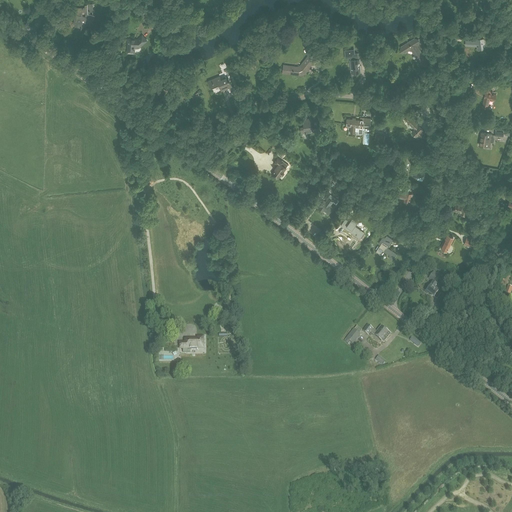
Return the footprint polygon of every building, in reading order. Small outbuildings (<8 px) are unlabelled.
[(83,28),(84,26),(92,28),(95,15),(88,13),(88,12),(93,11),(93,4),(87,4),(88,5),(85,5),(85,7),(76,7),(77,12),(76,14),(74,23),(76,24),(76,26),(83,28)] [(127,52),(134,53),(135,47),(137,47),(138,46),(139,47),(147,40),(142,35),(137,40),(135,39),(128,39),(127,52)] [(420,64),(425,65),(426,60),(426,59),(423,59),(424,56),(421,55),(422,53),(417,45),(418,44),(419,39),(414,38),(401,46),(400,51),(405,53),(409,50),(409,49),(412,50),(412,51),(420,64)] [(477,46),(477,50),(483,49),(482,44),(484,44),(483,39),(476,40),(476,41),(465,41),(465,46),(477,46)] [(350,60),(351,73),(361,72),(360,65),(358,66),(357,63),(360,63),(360,61),(364,61),(365,53),(358,53),(355,53),(355,49),(345,50),(345,58),(350,58),(351,60),(350,60)] [(283,73),(300,75),(300,74),(304,73),(305,73),(313,62),(318,55),(309,54),(307,57),(299,67),(284,65),(283,73)] [(246,58),(251,66),(256,63),(256,62),(253,57),(252,55),(246,58)] [(219,84),(222,91),(232,86),(229,79),(227,79),(225,76),(220,78),(220,76),(208,81),(211,88),(219,84)] [(482,107),(487,108),(489,99),(494,100),(495,94),(493,94),(493,93),(493,92),(485,90),(484,97),(482,107)] [(417,136),(420,138),(425,133),(422,131),(423,130),(418,125),(418,126),(407,116),(404,119),(415,129),(412,132),(416,137),(417,136)] [(351,133),(355,134),(356,126),(359,127),(359,129),(360,129),(359,132),(363,132),(363,130),(363,125),(370,126),(371,118),(360,117),(360,120),(356,119),(356,118),(352,118),(352,119),(347,118),(346,126),(351,126),(351,133)] [(300,127),(301,133),(318,131),(317,121),(312,122),(311,118),(303,119),(304,126),(300,127)] [(479,146),(489,147),(491,133),(482,131),(480,141),(479,142),(479,144),(480,144),(479,146)] [(375,140),(384,142),(385,135),(376,133),(375,140)] [(277,177),(278,178),(281,174),(283,175),(284,173),(284,171),(286,168),(288,165),(282,160),(282,161),(278,158),(274,162),(278,165),(274,170),(272,173),(274,175),(276,177),(277,177)] [(418,176),(423,178),(425,172),(421,170),(422,166),(417,165),(417,166),(414,165),(412,170),(414,171),(413,176),(418,178),(418,176)] [(381,180),(387,182),(389,175),(383,174),(383,175),(380,174),(379,178),(381,179),(381,180)] [(404,202),(409,203),(410,199),(411,200),(412,194),(407,192),(407,191),(408,191),(409,188),(408,188),(408,186),(409,187),(410,183),(404,181),(403,185),(404,185),(403,191),(398,190),(397,197),(405,199),(404,202)] [(326,189),(321,197),(324,199),(330,191),(326,189)] [(324,210),(329,213),(333,208),(329,205),(333,201),(328,198),(325,202),(323,200),(319,206),(320,206),(318,208),(322,211),(324,210)] [(456,211),(460,212),(463,205),(455,202),(454,204),(453,204),(452,207),(453,208),(453,209),(456,210),(456,211)] [(353,218),(345,229),(360,240),(365,233),(356,226),(359,222),(353,218)] [(440,248),(446,251),(452,237),(447,234),(445,238),(445,239),(440,248)] [(389,257),(393,260),(397,254),(388,248),(393,240),(387,235),(385,238),(384,237),(382,238),(379,244),(380,245),(376,251),(381,254),(383,251),(390,255),(389,257)] [(464,244),(472,247),(474,240),(466,237),(464,244)] [(429,278),(433,282),(438,275),(434,271),(429,278)] [(429,293),(436,298),(440,292),(438,291),(439,290),(434,287),(436,284),(433,282),(428,289),(427,289),(425,291),(428,293),(429,293)] [(371,332),(382,341),(389,332),(381,326),(377,331),(373,329),(368,325),(363,331),(368,335),(371,332)] [(346,339),(353,344),(361,334),(354,329),(346,339)] [(180,342),(180,349),(204,348),(204,337),(198,337),(197,338),(197,339),(185,339),(185,342),(180,342)] [(375,359),(383,365),(386,361),(379,355),(375,359)]
